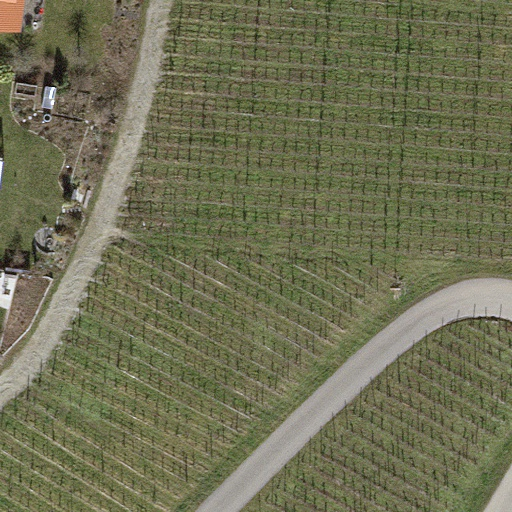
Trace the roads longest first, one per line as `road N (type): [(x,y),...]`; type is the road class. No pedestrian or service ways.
road 1 (track): [(0,388),(66,317),(150,105),(164,0)]
road 2 (residential): [(511,294),(429,305),(343,381),(223,511)]
